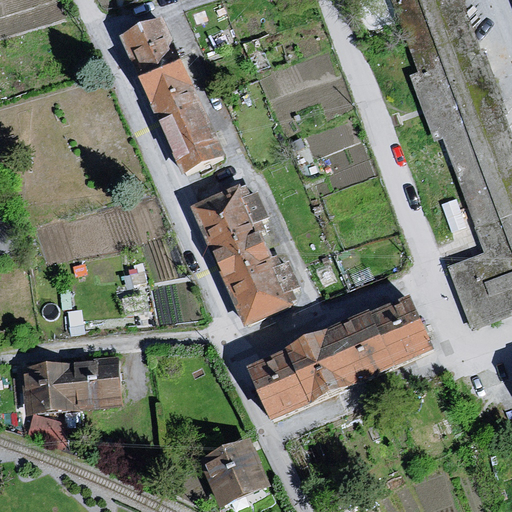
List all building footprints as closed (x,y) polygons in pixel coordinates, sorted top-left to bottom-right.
[(450,274),(473,336),(511,323),(511,131),(462,0),(390,0),(486,259),(450,274)] [(168,30),(124,42),(189,185),(219,175),(231,164),(202,97),(200,74),(183,57),(168,30)] [(251,193),(198,215),(253,338),(304,310),(298,299),(304,296),(294,274),(282,271),(251,193)] [(0,261),(11,258),(4,217),(0,213),(0,261)] [(422,307),(257,375),(280,430),(443,361),(422,307)] [(115,367),(24,375),(27,418),(123,415),(126,382),(115,367)] [(250,449),(209,473),(221,511),(241,511),(258,507),(274,496),(250,449)]
